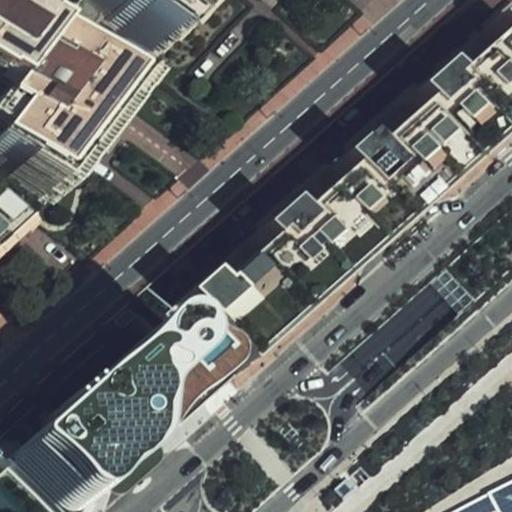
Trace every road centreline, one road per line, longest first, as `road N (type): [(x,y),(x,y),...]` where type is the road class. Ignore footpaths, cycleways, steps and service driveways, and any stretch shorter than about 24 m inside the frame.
road 1 (primary): [(0,386),(429,0)]
road 2 (tertiary): [(511,172),(134,511)]
road 3 (tertiary): [(266,511),(511,296)]
